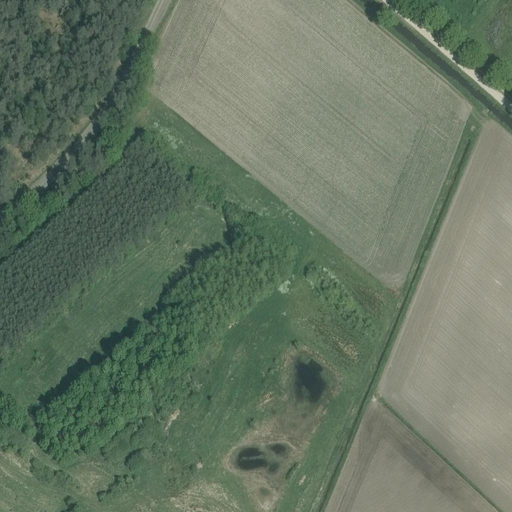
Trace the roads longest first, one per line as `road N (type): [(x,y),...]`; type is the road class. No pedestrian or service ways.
road 1 (unclassified): [(0,222),(82,149),(111,109),(162,0)]
road 2 (track): [(385,0),(511,108)]
